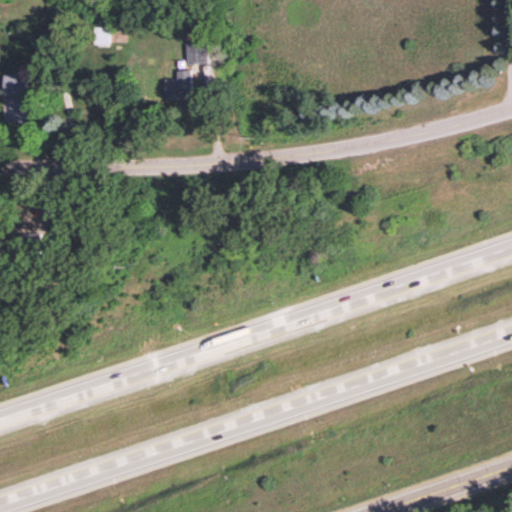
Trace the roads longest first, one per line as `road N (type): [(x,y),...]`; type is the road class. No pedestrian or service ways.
road 1 (motorway): [(511,239),(0,412)]
road 2 (motorway): [(0,501),(511,329)]
road 3 (residential): [(0,162),(256,158),(449,128),(511,106)]
road 4 (tertiary): [(366,511),(511,463)]
